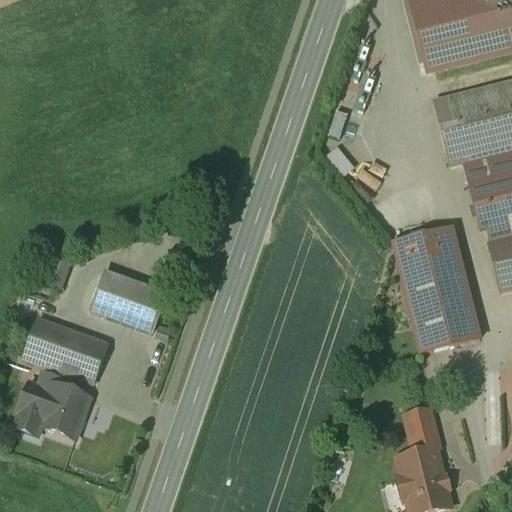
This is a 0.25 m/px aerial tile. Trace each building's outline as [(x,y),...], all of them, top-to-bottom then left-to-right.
[(511,0),(409,0),(407,1),(426,77),(511,55),(511,0)] [(360,46),(347,82),(358,86),(371,50),(360,46)] [(511,154),(511,86),(434,107),(450,170),(463,167),(511,154)] [(354,91),(345,89),(342,99),(350,102),(354,91)] [(331,160),(348,179),(361,168),(345,148),(331,160)] [(486,233),(511,226),(511,154),(463,167),(480,235),(486,233)] [(511,226),(486,233),(491,250),(488,251),(500,298),(511,294),(511,226)] [(452,233),(392,248),(400,281),(420,359),(480,344),(452,233)] [(35,287),(60,296),(71,264),(47,256),(35,287)] [(105,277),(90,317),(152,340),(166,299),(105,277)] [(40,301),(37,312),(64,319),(67,309),(40,301)] [(79,383),(94,389),(107,351),(37,326),(23,364),(61,377),(79,383)] [(41,434),(75,446),(89,404),(74,398),(79,383),(61,377),(59,384),(43,379),(34,406),(24,403),(13,434),(38,443),(41,434)] [(405,422),(414,460),(435,455),(433,447),(438,446),(430,415),(405,422)] [(408,511),(450,511),(446,496),(450,496),(446,481),(442,482),(435,455),(414,460),(397,464),(401,481),(397,482),(403,507),(407,506),(408,511)]
